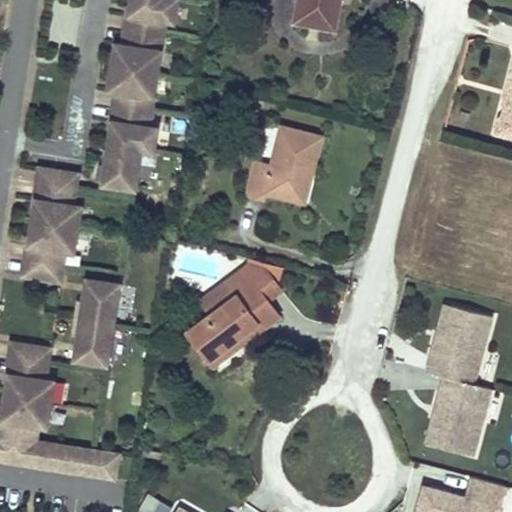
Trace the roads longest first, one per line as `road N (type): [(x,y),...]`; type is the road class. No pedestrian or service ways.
road 1 (residential): [(450,0),(343,400)]
road 2 (residential): [(343,400),(297,410),(274,447),(284,489),(326,511)]
road 3 (residential): [(0,163),(25,0)]
road 4 (residential): [(338,511),(368,498),(387,464),(385,439),(361,408)]
